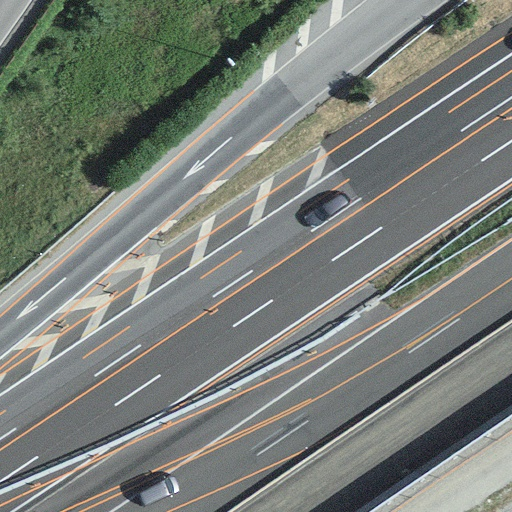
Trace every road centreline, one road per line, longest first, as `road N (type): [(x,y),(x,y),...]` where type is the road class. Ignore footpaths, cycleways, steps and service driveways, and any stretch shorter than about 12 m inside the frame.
road 1 (motorway): [(511,115),(0,455)]
road 2 (motorway): [(409,0),(0,329)]
road 3 (motorway): [(205,511),(511,306)]
